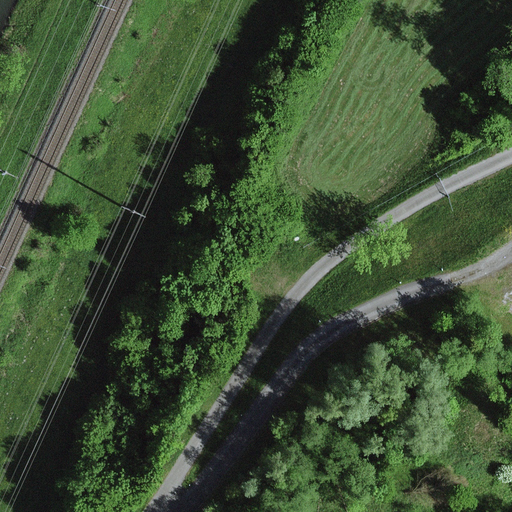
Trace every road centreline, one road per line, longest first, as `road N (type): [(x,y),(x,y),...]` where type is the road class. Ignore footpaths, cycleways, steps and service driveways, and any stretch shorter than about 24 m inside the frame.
road 1 (track): [(157,511),(302,291),(383,222),(511,158)]
road 2 (track): [(193,0),(0,433)]
road 3 (track): [(173,511),(204,490),(306,349),(511,247)]
